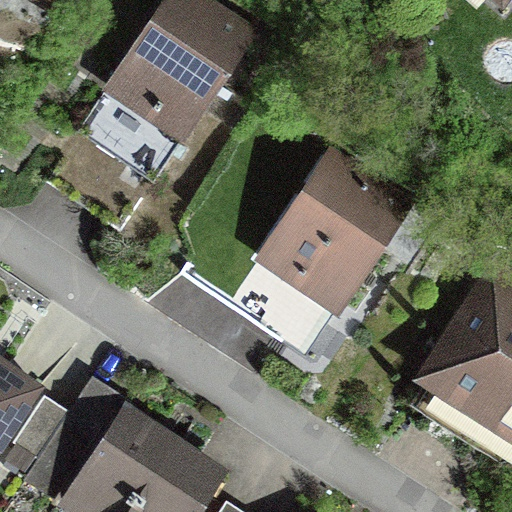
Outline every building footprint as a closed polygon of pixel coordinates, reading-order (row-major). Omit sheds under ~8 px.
[(257,37),(200,0),(166,0),(98,105),(101,107),(73,150),(148,198),(175,156),(178,158),(257,37)] [(405,204),(332,155),(258,265),(332,314),(405,204)] [(511,273),(497,263),(427,368),(511,424),(511,273)] [(0,445),(38,386),(0,362),(0,445)] [(197,511),(223,473),(201,458),(146,423),(130,412),(69,504),(81,511),(197,511)] [(252,511),(226,495),(215,511),(252,511)]
